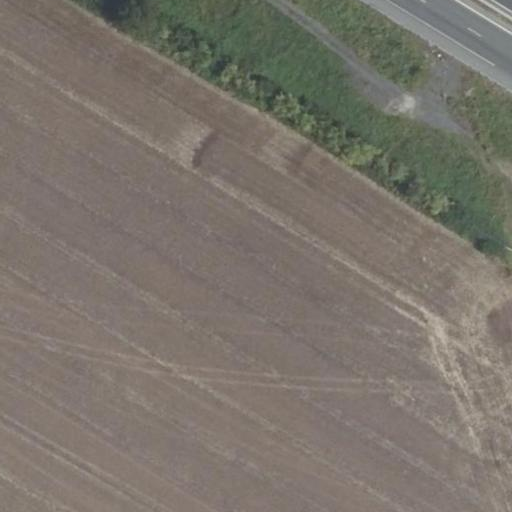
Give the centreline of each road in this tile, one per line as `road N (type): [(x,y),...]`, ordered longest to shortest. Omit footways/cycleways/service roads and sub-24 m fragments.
road 1 (track): [(265,0),(511,169)]
road 2 (trunk): [(397,0),(511,69)]
